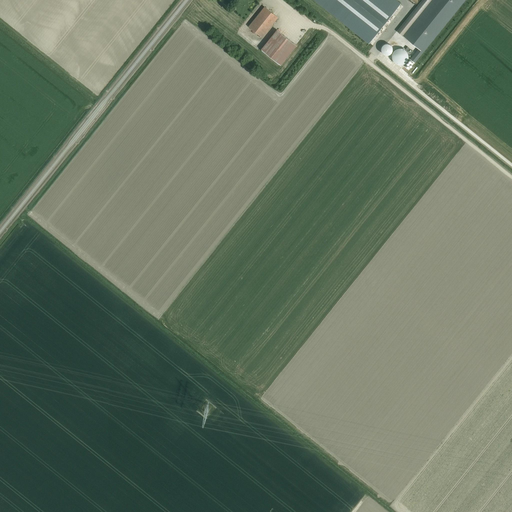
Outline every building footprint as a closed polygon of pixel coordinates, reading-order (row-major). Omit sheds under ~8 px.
[(315,0),(369,43),(400,4),(394,0),(315,0)] [(403,36),(432,0),(421,0),(397,31),(403,36)] [(464,0),(432,0),(403,36),(419,49),(411,59),(414,63),(464,0)] [(262,37),(278,18),(264,7),(249,26),(262,37)] [(261,49),(281,65),(297,46),(277,30),(261,49)]
